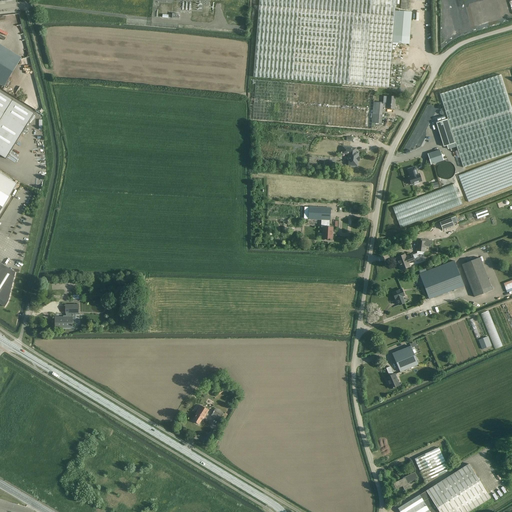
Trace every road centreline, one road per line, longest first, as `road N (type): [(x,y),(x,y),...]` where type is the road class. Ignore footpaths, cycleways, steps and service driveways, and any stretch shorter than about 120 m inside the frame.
road 1 (unclassified): [(381,511),(353,378),(388,161),(452,48),(511,27)]
road 2 (track): [(28,306),(60,153),(25,0)]
road 3 (tertiary): [(280,511),(16,349)]
road 4 (track): [(25,4),(241,29)]
